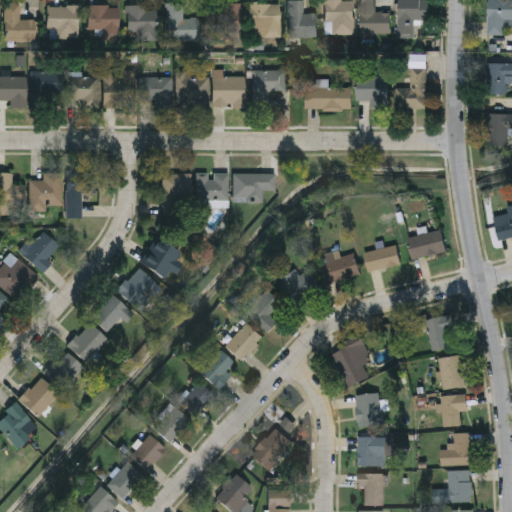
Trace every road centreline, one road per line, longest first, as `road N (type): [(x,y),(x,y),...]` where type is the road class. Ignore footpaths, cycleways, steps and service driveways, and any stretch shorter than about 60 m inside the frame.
road 1 (residential): [(457,0),(461,191),(500,380),(509,511)]
road 2 (residential): [(457,141),(0,140)]
road 3 (residential): [(511,273),(327,326),(156,511)]
road 4 (residential): [(131,141),(130,211),(118,239),(0,367)]
road 5 (residential): [(293,360),(321,400),(328,511)]
